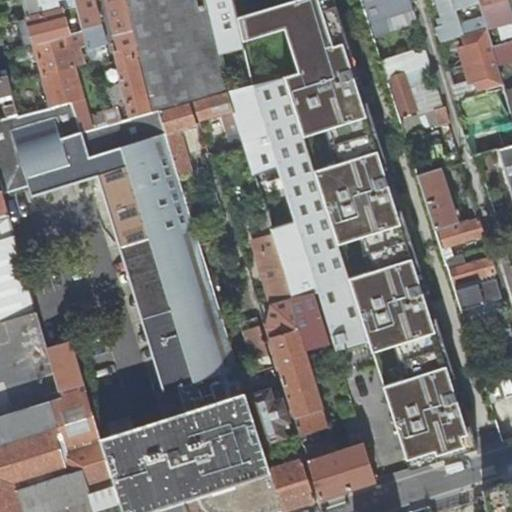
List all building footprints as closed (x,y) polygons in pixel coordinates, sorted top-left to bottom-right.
[(23,0),(28,17),(61,8),(58,0),(23,0)] [(96,0),(75,0),(76,4),(79,14),(83,29),(103,24),(96,0)] [(107,0),(114,31),(117,34),(131,31),(123,0),(107,0)] [(126,0),(135,33),(154,111),(160,109),(193,99),(230,90),(208,0),(126,0)] [(208,0),(230,90),(232,99),(260,93),(257,83),(246,39),(237,0),(208,0)] [(304,72),(286,76),(305,136),(328,129),(339,163),(316,170),(340,244),(363,237),(373,270),(350,277),(371,341),(374,352),(396,344),(407,378),(385,385),(409,460),(438,451),(441,460),(480,448),(472,424),(468,426),(452,378),(457,377),(438,317),(433,318),(418,270),(423,269),(404,209),(399,210),(384,163),(389,161),(370,101),(365,103),(349,55),(354,53),(337,0),(237,0),(246,39),(289,28),(304,72)] [(362,0),(374,35),(389,30),(385,17),(413,8),(410,0),(362,0)] [(486,18),(482,4),(480,0),(440,0),(447,23),(439,26),(443,41),(464,34),(466,34),(463,25),(486,18)] [(511,0),(496,0),(482,4),(486,18),(488,27),(489,28),(494,46),(511,40),(511,0)] [(54,106),(74,101),(85,98),(66,35),(84,30),(83,29),(79,14),(63,18),(61,8),(28,17),(31,27),(54,106)] [(385,17),(389,30),(417,21),(413,8),(385,17)] [(22,29),(31,27),(28,17),(19,20),(22,29)] [(488,27),(486,18),(463,25),(466,34),(488,27)] [(109,45),(103,24),(83,29),(84,30),(89,51),(109,45)] [(497,56),(494,46),(489,28),(465,35),(467,45),(461,47),(466,65),(497,56)] [(131,31),(117,34),(122,49),(117,51),(124,77),(122,78),(129,105),(148,100),(131,31)] [(443,41),(447,51),(461,47),(467,45),(465,35),(464,34),(443,41)] [(511,79),(511,40),(494,46),(497,56),(504,81),(511,79)] [(427,45),(382,59),(400,116),(415,111),(408,89),(414,88),(412,83),(406,85),(403,75),(433,65),(427,45)] [(365,103),(370,101),(354,53),(349,55),(365,103)] [(505,83),(504,81),(497,56),(466,65),(471,82),(478,81),(481,90),(505,83)] [(0,94),(14,91),(10,75),(8,75),(3,76),(0,77),(0,94)] [(338,350),(371,341),(350,277),(340,244),(316,170),(305,136),(286,76),(257,83),(260,93),(282,163),(290,190),(319,290),(338,350)] [(458,87),(461,99),(482,92),(481,90),(478,81),(471,82),(458,87)] [(511,107),(507,90),(506,88),(462,101),(466,116),(498,106),(503,128),(473,137),(477,151),(511,141),(511,107)] [(232,99),(230,90),(193,99),(200,120),(235,111),(232,99)] [(260,93),(232,99),(235,111),(236,111),(242,131),(246,145),(257,171),(282,163),(260,93)] [(154,111),(84,130),(74,101),(54,106),(19,114),(12,116),(0,118),(0,176),(4,190),(5,194),(111,162),(188,411),(186,412),(193,436),(168,444),(185,501),(199,496),(203,504),(211,511),(212,511),(277,511),(284,510),(271,467),(264,445),(249,395),(202,244),(197,229),(180,173),(167,133),(161,112),(160,109),(154,111)] [(462,117),(466,116),(462,101),(458,103),(462,117)] [(191,103),(161,112),(167,133),(176,130),(197,123),(191,103)] [(9,105),(12,116),(19,114),(17,104),(9,105)] [(450,121),(446,106),(433,110),(438,124),(450,121)] [(167,133),(180,173),(194,169),(183,134),(176,130),(167,133)] [(217,154),(246,145),(242,131),(217,138),(217,154)] [(472,153),(477,151),(473,137),(468,138),(472,153)] [(511,144),(494,150),(499,166),(504,165),(511,191),(511,144)] [(404,209),(389,161),(384,163),(399,210),(404,209)] [(265,196),(290,190),(282,163),(257,171),(265,196)] [(442,167),(419,175),(437,230),(464,221),(458,202),(453,203),(442,167)] [(0,217),(11,214),(5,194),(4,190),(0,190),(0,217)] [(315,291),(319,290),(290,190),(265,196),(277,232),(287,267),(296,296),(315,291)] [(0,322),(39,311),(11,214),(0,217),(0,322)] [(232,233),(228,219),(197,229),(202,244),(232,233)] [(449,269),(452,268),(457,267),(450,245),(485,234),(480,219),(441,232),(445,247),(443,248),(449,269)] [(268,326),(271,336),(300,327),(291,297),(283,269),(272,234),(252,240),(271,302),(268,326)] [(486,279),(497,275),(491,256),(457,267),(452,268),(457,283),(485,275),(486,279)] [(283,269),(291,297),(296,296),(287,267),(283,269)] [(464,313),(505,300),(503,293),(498,278),(497,275),(486,279),(485,275),(457,283),(452,268),(449,269),(456,290),(462,309),(464,313)] [(438,317),(423,269),(418,270),(433,318),(438,317)] [(331,341),(315,291),(296,296),(291,297),(300,327),(306,348),(307,348),(309,348),(331,341)] [(261,324),(246,328),(258,371),(274,365),(261,324)] [(300,327),(271,336),(302,435),(331,425),(309,353),(307,348),(306,348),(300,327)] [(62,391),(86,384),(73,340),(50,347),(62,391)] [(492,402),(511,395),(511,360),(482,370),(492,402)] [(472,424),(457,377),(452,378),(468,426),(472,424)] [(249,395),(264,445),(289,437),(285,424),(292,422),(284,397),(277,400),(274,387),(249,395)] [(124,511),(102,438),(88,390),(0,418),(0,511),(124,511)] [(351,489),(378,480),(353,399),(342,403),(351,434),(353,434),(356,445),(339,450),(337,444),(332,446),(333,452),(309,460),(321,498),(351,489)] [(161,509),(185,501),(168,444),(193,436),(186,412),(137,427),(161,509)] [(135,428),(160,509),(161,509),(137,427),(135,428)] [(124,511),(150,511),(160,509),(135,428),(102,438),(124,511)] [(412,470),(441,460),(438,451),(409,460),(412,470)] [(284,510),(316,500),(303,457),(273,467),(271,467),(284,510)]
